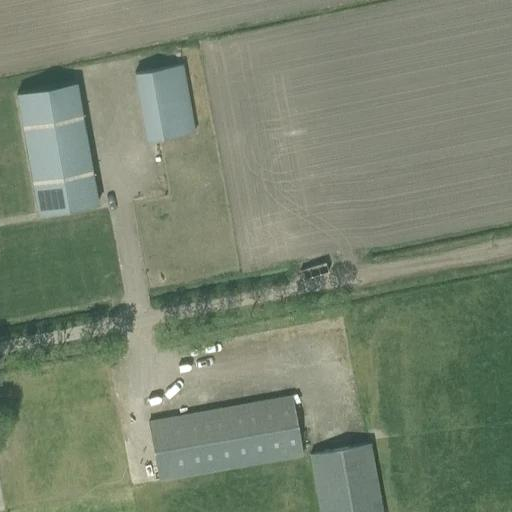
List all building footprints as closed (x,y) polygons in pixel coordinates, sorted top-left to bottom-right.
[(132,74),(145,142),(194,133),(182,65),(132,74)] [(97,204),(75,84),(16,94),(37,214),(97,204)] [(291,396),(127,425),(138,485),(302,455),(291,396)] [(309,454),(319,511),(381,511),(369,443),(309,454)] [(286,511),(281,475),(77,511),(286,511)]
